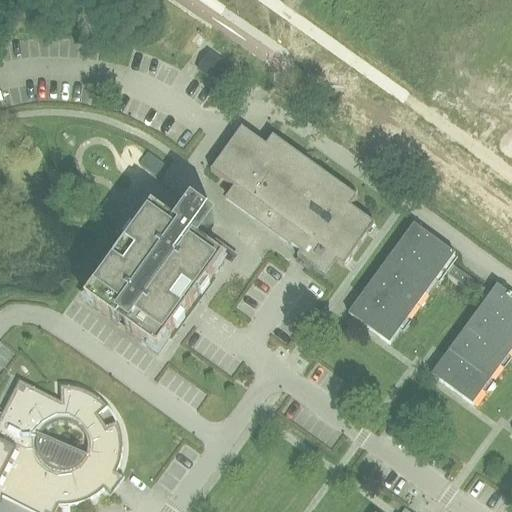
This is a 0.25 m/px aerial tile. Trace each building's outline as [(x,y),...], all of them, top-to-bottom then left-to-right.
[(511,0),(415,0),(471,39),(499,0),(511,0)] [(210,55),(199,71),(228,92),(239,76),(210,55)] [(128,116),(140,115),(139,95),(127,95),(128,116)] [(242,130),(211,173),(234,189),(225,201),(290,249),(291,247),(301,253),(297,259),(326,279),(337,264),(344,269),(375,226),(351,208),(357,199),(273,138),(266,147),(242,130)] [(117,200),(130,214),(151,194),(138,180),(117,200)] [(115,229),(125,210),(111,203),(101,222),(115,229)] [(153,211),(86,304),(158,356),(225,263),(199,244),(214,223),(216,225),(218,224),(193,206),(192,207),(194,209),(179,230),(153,211)] [(492,295),(450,264),(455,256),(414,226),(348,315),(389,345),(444,272),(486,303),(432,376),(473,406),(511,352),(511,297),(498,287),(492,295)] [(0,511),(55,511),(58,507),(63,507),(68,507),(77,505),(84,503),(90,500),(94,498),(98,495),(102,492),(110,498),(124,479),(115,474),(121,455),(122,444),(119,429),(117,424),(106,430),(97,416),(107,409),(95,398),(86,393),(75,390),(70,389),(59,388),(60,403),(20,383),(0,420),(0,511)]
